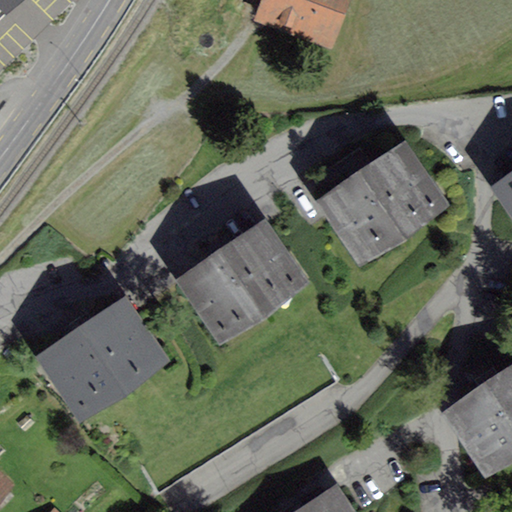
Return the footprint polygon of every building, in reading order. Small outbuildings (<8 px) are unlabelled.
[(350,0),(262,0),(255,20),(333,48),(350,0)] [(450,205),(406,140),(317,200),(362,265),(450,205)] [(511,172),(493,186),(511,212),(511,172)] [(312,283),(267,217),(174,280),(219,346),(312,283)] [(82,422),(171,362),(126,294),(36,355),(82,422)] [(511,463),(511,367),(452,407),(496,474),(511,463)] [(0,501),(18,483),(0,465),(0,501)] [(358,511),(338,482),(294,511),(358,511)]
